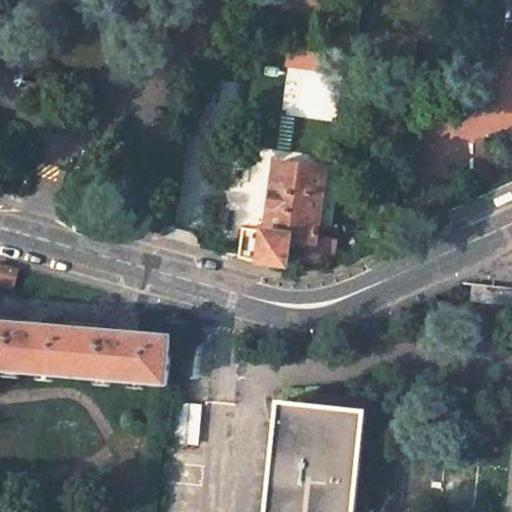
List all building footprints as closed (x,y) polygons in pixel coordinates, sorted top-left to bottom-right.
[(359,33),(356,56),(416,64),(418,41),(359,33)] [(338,79),(323,77),(319,107),(334,109),(338,79)] [(327,169),(277,163),(268,232),(246,228),(242,258),(280,269),(282,264),(286,264),(289,248),(316,251),(318,238),(320,238),(321,236),(318,235),(327,169)] [(0,281),(13,285),(18,269),(0,263),(0,281)] [(472,301),(511,305),(511,287),(474,284),(472,301)] [(0,322),(0,371),(76,378),(80,329),(42,326),(43,320),(27,319),(27,324),(22,325),(0,322)] [(76,378),(167,386),(171,337),(133,334),(134,328),(118,326),(118,332),(114,332),(80,329),(76,378)] [(368,396),(318,394),(317,406),(367,411),(368,396)] [(274,401),(261,511),(355,511),(367,411),(317,406),(274,401)] [(197,454),(200,417),(179,415),(175,452),(197,454)]
